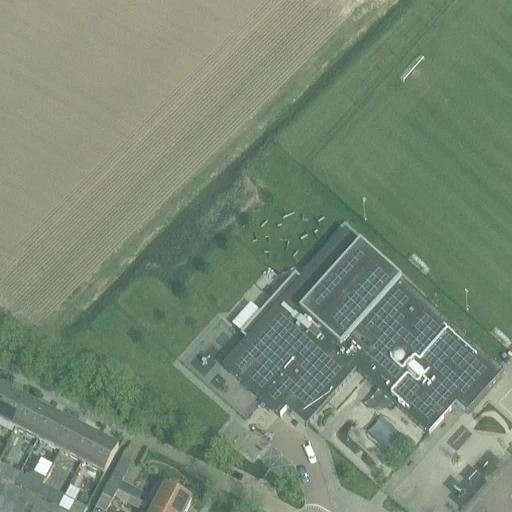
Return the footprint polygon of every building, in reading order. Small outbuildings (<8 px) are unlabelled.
[(246,340),(221,368),(260,403),(279,420),(286,411),(304,428),(306,425),(356,373),(428,438),(455,406),(466,416),(504,373),(428,306),(344,230),(292,289),(287,285),(242,336),(246,340)] [(7,391),(0,405),(0,422),(15,430),(29,402),(7,391)] [(29,402),(15,430),(37,441),(51,414),(29,402)] [(51,414),(37,441),(59,453),(74,425),(51,414)] [(74,425),(59,453),(81,464),(96,436),(74,425)] [(96,436),(81,464),(104,476),(118,448),(96,436)] [(122,458),(107,486),(117,491),(132,464),(122,458)] [(0,477),(4,479),(14,485),(20,474),(9,469),(0,464),(0,477)] [(14,485),(37,496),(42,487),(46,480),(32,473),(25,477),(20,474),(14,485)] [(107,486),(95,508),(102,511),(106,511),(113,499),(117,492),(117,491),(107,486)] [(37,496),(59,508),(64,498),(42,487),(37,496)] [(166,488),(154,511),(155,511),(186,511),(192,502),(166,488)] [(8,490),(0,504),(0,511),(9,511),(18,496),(8,490)] [(18,496),(9,511),(23,511),(29,501),(18,496)] [(85,511),(87,509),(64,498),(59,508),(66,511),(85,511)] [(29,501),(23,511),(37,511),(40,507),(29,501)]
